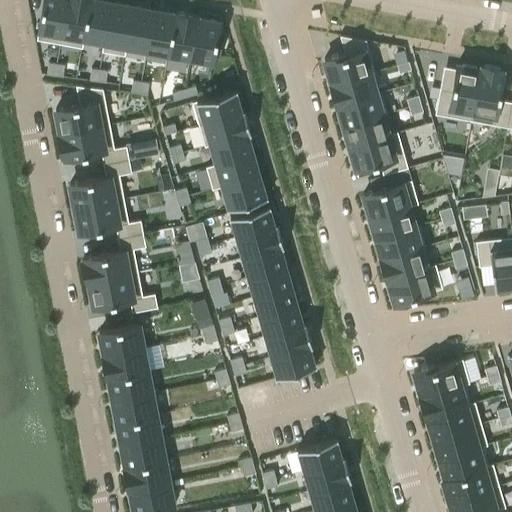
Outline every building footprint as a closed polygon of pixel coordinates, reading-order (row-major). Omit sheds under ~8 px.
[(43,0),(36,38),(60,43),(67,0),(43,0)] [(67,0),(60,43),(82,47),(82,42),(89,0),(67,0)] [(89,0),(82,42),(102,45),(103,46),(111,1),(106,0),(89,0)] [(102,45),(101,50),(124,54),(125,50),(124,49),(132,5),(111,1),(103,46),(102,45)] [(132,5),(124,49),(125,50),(146,53),(154,8),(132,5)] [(154,8),(146,53),(167,57),(175,12),(174,12),(154,8)] [(175,12),(167,57),(188,61),(196,16),(197,16),(198,14),(174,10),(174,12),(175,12)] [(196,16),(188,61),(212,65),(214,54),(218,54),(222,35),(217,34),(220,20),(197,16),(196,16)] [(345,52),(324,58),(331,82),(331,83),(371,72),(371,73),(375,71),(368,47),(366,39),(339,34),(345,52)] [(48,61),(46,73),(55,74),(56,62),(48,61)] [(408,61),(397,64),(399,72),(411,68),(408,61)] [(56,62),(55,74),(63,76),(64,64),(56,62)] [(439,87),(434,113),(470,119),(480,68),(456,64),(456,67),(452,90),(439,87)] [(480,68),(470,119),(506,126),(511,101),(498,98),(503,72),(501,72),(501,68),(482,65),(481,68),(480,68)] [(90,67),(89,79),(97,80),(98,68),(90,67)] [(98,68),(97,80),(105,81),(106,69),(98,68)] [(331,82),(330,82),(336,105),(338,104),(337,104),(376,92),(376,91),(371,73),(371,72),(331,83),(331,82)] [(133,79),(131,91),(139,92),(141,80),(133,79)] [(141,80),(139,92),(147,93),(149,81),(141,80)] [(80,103),(55,108),(60,133),(109,123),(103,88),(76,84),(80,103)] [(195,85),(183,88),(186,96),(197,93),(195,85)] [(183,88),(172,92),(174,99),(186,96),(183,88)] [(235,88),(192,101),(199,124),(242,111),(242,110),(235,88)] [(376,92),(337,104),(338,104),(343,124),(382,113),(382,114),(387,113),(381,90),(376,91),(376,92)] [(418,94),(407,98),(409,105),(420,102),(418,94)] [(420,102),(409,105),(411,113),(423,110),(420,102)] [(242,111),(199,124),(205,145),(210,144),(210,143),(248,132),(248,133),(251,132),(244,109),(242,110),(242,111)] [(382,113),(343,124),(349,145),(388,134),(388,133),(382,114),(382,113)] [(174,122),(162,126),(165,133),(176,130),(174,122)] [(60,133),(58,133),(62,155),(64,155),(65,157),(101,150),(103,163),(129,158),(126,144),(114,147),(109,123),(60,133)] [(388,134),(349,145),(356,168),(379,161),(383,173),(407,166),(397,130),(388,133),(388,134)] [(248,132),(210,143),(210,144),(215,163),(215,164),(254,153),(248,133),(248,132)] [(129,158),(158,152),(156,138),(126,144),(129,158)] [(180,143),(169,146),(171,154),(182,151),(180,143)] [(460,174),(464,153),(440,149),(447,172),(460,174)] [(182,151),(171,154),(173,162),(185,158),(182,151)] [(215,163),(206,166),(212,188),(221,185),(260,173),(254,153),(215,164),(215,163)] [(106,175),(70,182),(74,207),(124,197),(119,173),(131,171),(129,158),(103,163),(106,175)] [(411,179),(407,166),(388,172),(392,184),(411,179)] [(260,173),(221,185),(227,207),(267,196),(260,173)] [(411,179),(363,192),(369,215),(408,204),(409,205),(418,202),(411,179)] [(494,195),(496,182),(484,180),(481,196),(494,195)] [(186,186),(174,190),(176,197),(188,194),(186,186)] [(188,194),(176,197),(179,205),(190,202),(188,194)] [(124,197),(74,207),(79,231),(115,224),(118,237),(143,232),(140,218),(128,221),(124,197)] [(507,200),(499,201),(501,212),(509,211),(507,200)] [(462,206),(463,218),(487,215),(485,203),(462,206)] [(269,204),(230,215),(236,236),(275,224),(269,204)] [(408,204),(369,215),(375,236),(414,225),(414,224),(409,205),(408,204)] [(450,206),(439,209),(441,217),(452,214),(450,206)] [(452,214),(441,217),(443,225),(455,222),(452,214)] [(414,225),(375,236),(381,256),(381,257),(420,246),(425,245),(419,223),(414,224),(414,225)] [(275,224),(236,236),(242,256),(281,245),(283,244),(277,224),(275,224)] [(84,259),(82,259),(86,281),(88,281),(138,271),(133,247),(145,245),(143,232),(118,237),(120,249),(84,256),(84,259)] [(207,235),(195,239),(197,247),(209,243),(207,235)] [(511,237),(511,235),(475,240),(478,265),(491,264),(494,288),(511,285),(511,237)] [(209,243),(197,247),(200,255),(211,251),(209,243)] [(281,245),(242,256),(247,276),(286,265),(281,245)] [(381,256),(380,256),(386,279),(387,278),(387,277),(426,266),(420,246),(381,257),(381,256)] [(462,248),(451,251),(453,259),(464,255),(462,248)] [(177,254),(178,263),(194,260),(192,251),(177,254)] [(464,255),(453,259),(455,267),(467,263),(464,255)] [(426,266),(387,277),(387,278),(394,303),(415,297),(414,294),(442,287),(435,263),(426,266)] [(286,265),(247,276),(253,295),(292,284),(286,265)] [(138,271),(88,281),(93,305),(129,298),(132,311),(157,306),(154,292),(142,294),(138,271)] [(219,276),(207,279),(209,287),(221,284),(219,276)] [(221,284),(209,287),(211,295),(223,291),(221,284)] [(292,284),(253,295),(259,315),(298,304),(292,284)] [(473,295),(471,288),(458,292),(461,299),(473,295)] [(298,304),(259,315),(264,335),(303,323),(298,304)] [(230,315),(218,318),(220,326),(232,323),(230,315)] [(139,322),(99,330),(103,352),(103,353),(143,346),(139,322)] [(213,323),(201,326),(203,334),(215,331),(213,323)] [(232,323),(220,326),(222,334),(234,331),(232,323)] [(303,323),(264,335),(270,355),(309,344),(312,344),(306,323),(303,323)] [(215,331),(203,334),(205,342),(217,339),(215,331)] [(309,344),(270,355),(276,376),(315,365),(309,344)] [(103,352),(102,353),(107,377),(108,377),(108,376),(147,368),(143,346),(103,353),(103,352)] [(241,355),(230,359),(232,367),(243,363),(241,355)] [(434,363),(413,369),(420,393),(421,394),(464,382),(464,383),(469,381),(469,380),(480,377),(474,356),(463,359),(462,358),(435,366),(434,363)] [(243,363),(232,367),(234,374),(246,371),(243,363)] [(496,364),(484,367),(486,375),(498,372),(496,364)] [(226,367),(214,370),(216,378),(228,375),(226,367)] [(147,368),(108,376),(108,377),(112,398),(152,391),(147,368)] [(498,372),(486,375),(488,383),(500,380),(498,372)] [(228,375),(216,378),(218,386),(230,383),(228,375)] [(420,393),(419,394),(425,416),(427,416),(426,415),(470,402),(464,383),(464,382),(421,394),(420,393)] [(152,391),(112,398),(116,421),(156,413),(152,391)] [(470,402),(426,415),(427,416),(433,436),(481,422),(475,400),(470,402)] [(508,406),(496,409),(498,417),(510,413),(508,406)] [(238,411),(226,414),(228,422),(240,419),(238,411)] [(156,413),(116,421),(121,443),(160,435),(156,413)] [(511,420),(510,413),(498,417),(501,425),(511,421),(511,420)] [(240,419),(228,422),(231,430),(242,427),(240,419)] [(481,422),(433,436),(439,456),(483,444),(483,445),(487,443),(481,422)] [(160,435),(121,443),(125,464),(125,465),(165,458),(160,435)] [(336,437),(297,448),(303,468),(342,457),(336,437)] [(483,444),(439,456),(444,476),(445,477),(488,465),(488,464),(483,445),(483,444)] [(251,455),(239,459),(241,466),(253,463),(251,455)] [(342,457),(303,468),(309,489),(348,478),(350,477),(344,456),(342,457)] [(125,464),(123,465),(128,489),(129,489),(129,488),(169,480),(165,458),(125,465),(125,464)] [(444,476),(442,477),(448,499),(499,484),(493,462),(488,464),(488,465),(445,477),(444,476)] [(253,463),(241,466),(243,474),(255,471),(253,463)] [(273,469),(261,471),(263,479),(275,476),(273,469)] [(275,476),(263,479),(265,487),(277,484),(275,476)] [(348,478),(309,489),(315,509),(353,497),(348,478)] [(169,480),(129,488),(129,489),(134,511),(173,503),(169,480)] [(499,484),(448,499),(452,511),(480,511),(500,506),(500,507),(505,506),(499,484)] [(357,511),(353,497),(315,509),(315,511),(357,511)] [(252,511),(250,501),(242,503),(243,511),(252,511)] [(243,511),(242,503),(234,504),(235,511),(243,511)]
